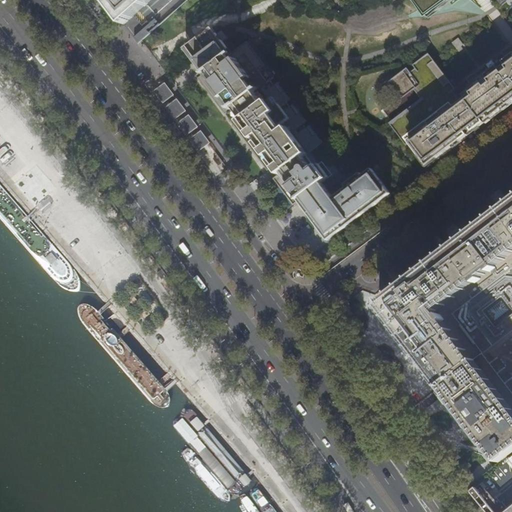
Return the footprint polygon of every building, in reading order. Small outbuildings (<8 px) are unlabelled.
[(105,0),(124,25),(153,0),(105,0)] [(411,0),(427,17),(449,1),(453,6),(460,0),(411,0)] [(203,75),(231,54),(213,30),(185,52),(203,75)] [(275,166),(281,174),(310,152),(322,143),(316,135),(312,138),(302,124),(306,121),(300,113),(296,116),(286,103),(290,100),(284,92),(280,95),(269,81),(267,83),(258,71),(264,66),(247,43),(231,54),(203,75),(197,80),(199,83),(267,173),(275,166)] [(511,47),(458,87),(466,99),(485,123),(496,115),(511,103),(511,47)] [(485,123),(466,99),(461,102),(429,59),(411,73),(408,69),(403,72),(404,73),(392,82),(403,97),(415,88),(424,99),(391,125),(405,143),(410,139),(415,147),(414,147),(428,166),(430,165),(443,156),(461,142),(478,129),(485,123)] [(366,104),(376,103),(376,81),(366,81),(366,104)] [(163,86),(153,94),(175,123),(199,154),(209,146),(163,86)] [(403,97),(382,113),(391,125),(424,99),(415,88),(403,97)] [(281,174),(273,180),(293,206),(298,202),(328,242),(338,235),(357,220),(379,203),(391,194),(372,170),(334,199),(327,190),(343,177),(332,162),(326,167),(322,162),(319,165),(310,152),(281,174)] [(43,213),(51,203),(40,194),(32,204),(43,213)] [(437,381),(480,348),(456,316),(511,273),(511,199),(380,301),(383,305),(380,306),(437,381)] [(511,316),(511,306),(504,296),(485,311),(498,328),(511,316)] [(511,389),(480,348),(437,381),(448,396),(445,398),(471,432),(484,449),(487,447),(499,462),(511,452),(511,389)] [(483,497),(476,488),(471,492),(478,501),(483,497)] [(495,511),(491,507),(483,497),(478,501),(486,511),(495,511)]
